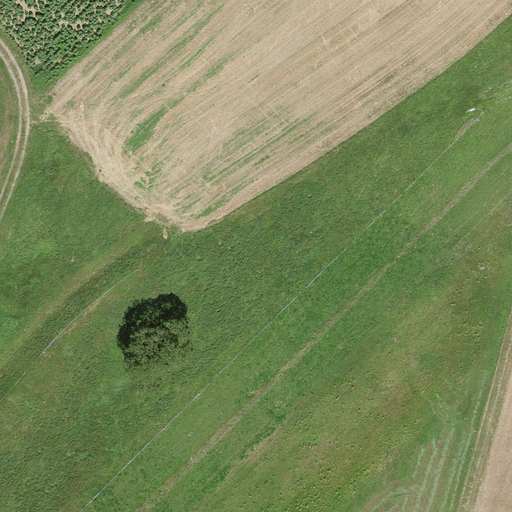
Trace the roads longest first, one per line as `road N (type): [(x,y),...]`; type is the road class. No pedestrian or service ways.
road 1 (track): [(456,511),(511,302)]
road 2 (track): [(0,55),(14,76),(21,125),(0,196)]
